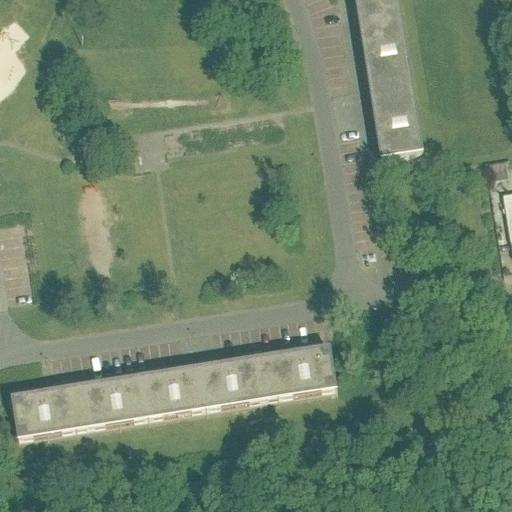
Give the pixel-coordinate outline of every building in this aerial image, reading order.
[(398,0),(355,0),(362,43),(404,36),(398,0)] [(373,106),(414,100),(404,36),(362,43),(373,106)] [(414,100),(373,106),(383,170),(424,163),(414,100)] [(511,201),(503,203),(511,251),(511,250),(511,201)] [(268,369),(274,411),(338,401),(332,359),(268,369)] [(211,421),(274,411),(268,369),(204,379),(211,421)] [(147,431),(211,421),(204,379),(141,389),(147,431)] [(84,442),(147,431),(141,389),(77,400),(84,442)] [(20,452),(84,442),(77,400),(13,410),(20,452)]
